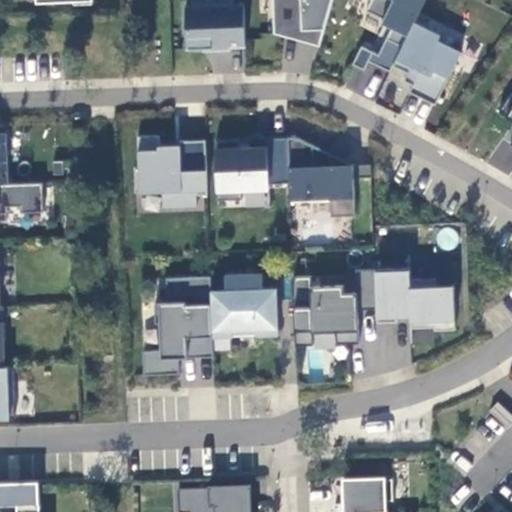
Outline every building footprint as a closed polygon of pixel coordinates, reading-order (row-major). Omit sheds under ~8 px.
[(337,0),(276,0),(278,34),(279,33),(279,30),(308,29),(307,19),(331,17),(323,46),(324,46),(337,0)] [(390,39),(406,47),(418,23),(429,0),(375,0),(370,10),(388,19),(386,23),(396,28),(390,39)] [(248,4),(190,6),(191,48),(216,47),(216,50),(234,49),(234,47),(250,46),(248,4)] [(331,17),(307,19),(308,29),(279,30),(279,33),(278,34),(323,46),(331,17)] [(445,36),(418,23),(406,47),(397,67),(411,73),(408,81),(417,85),(413,92),(440,105),(466,53),(442,41),(445,36)] [(373,61),(377,52),(365,46),(357,64),(369,70),(373,61)] [(242,52),(211,51),(211,70),(242,71),(242,52)] [(0,184),(12,184),(10,133),(0,133),(0,184)] [(163,136),(142,137),(143,169),(139,169),(140,192),(167,191),(168,208),(201,206),(200,195),(212,194),(209,141),(184,142),(184,149),(163,149),(163,136)] [(220,141),(222,200),(246,200),(246,190),(273,188),(273,184),(294,183),(292,138),(270,139),(270,148),(244,149),(244,140),(220,141)] [(324,149),(301,138),(292,138),(295,200),(335,199),(335,216),(360,216),(358,165),(325,166),(324,149)] [(358,165),(324,149),(325,166),(358,165)] [(12,184),(0,184),(0,220),(1,221),(1,213),(11,213),(11,205),(24,204),(25,213),(48,212),(47,182),(12,184)] [(414,268),(379,269),(381,309),(382,323),(401,322),(401,309),(414,309),(415,329),(439,327),(439,331),(459,330),(458,286),(457,286),(457,288),(440,288),(440,278),(414,280),(414,268)] [(381,309),(379,269),(359,270),(360,293),(348,293),(348,285),(316,287),(315,277),(297,277),(300,346),(318,345),(317,330),(340,329),(341,345),(364,344),(362,310),(381,309)] [(215,291),(217,337),(236,336),(235,329),(261,328),(261,336),(282,335),(281,305),(277,305),(276,289),(267,289),(266,274),(229,275),(230,291),(215,291)] [(184,374),(183,366),(183,358),(218,357),(217,337),(215,291),(215,277),(171,279),(172,303),(159,304),(160,324),(164,324),(165,351),(156,351),(147,351),(148,375),(184,374)] [(0,418),(19,418),(17,367),(8,367),(0,367),(0,418)] [(338,511),(390,511),(391,504),(398,504),(397,482),(347,484),(348,506),(339,507),(338,511)] [(43,511),(42,487),(0,488),(0,509),(21,509),(20,511),(43,511)] [(256,511),(256,489),(245,490),(182,492),(182,511),(256,511)]
